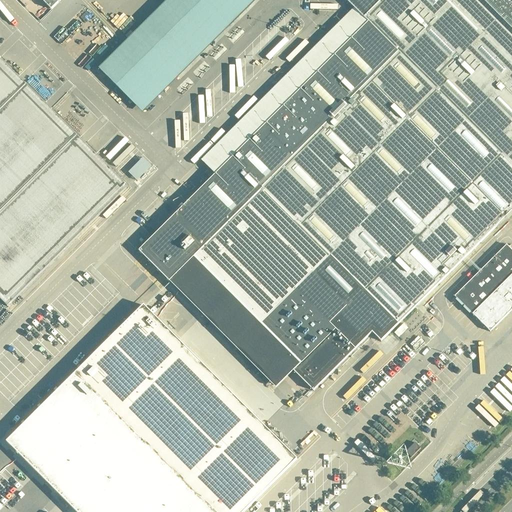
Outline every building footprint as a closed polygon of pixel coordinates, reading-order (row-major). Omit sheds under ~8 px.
[(41,0),(51,9),(60,0),(41,0)] [(134,104),(238,0),(168,0),(122,47),(113,55),(99,69),(134,104)] [(511,0),(347,0),(346,1),(347,1),(368,22),(215,175),(138,251),(168,281),(194,255),(262,324),(293,355),(296,358),(301,363),(300,365),(294,371),(313,390),(320,384),(372,332),(381,341),(390,332),(400,322),(439,284),(486,236),(500,223),(511,210),(511,0)] [(0,299),(8,307),(128,187),(77,136),(77,135),(76,136),(26,85),(27,85),(26,84),(26,85),(0,59),(0,299)] [(490,332),(511,309),(511,250),(506,245),(455,296),(490,332)] [(18,430),(6,442),(76,511),(244,511),(297,459),(144,305),(28,420),(18,430)] [(411,458),(421,448),(415,442),(406,452),(411,458)]
